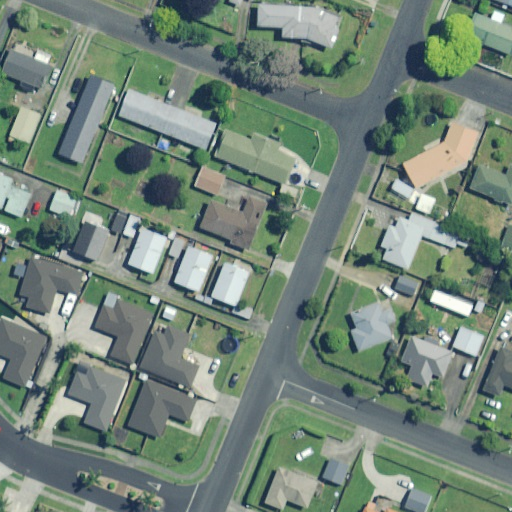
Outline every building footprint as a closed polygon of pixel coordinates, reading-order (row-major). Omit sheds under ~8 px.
[(337,24),(339,19),(316,8),(257,6),(257,27),(283,28),(283,38),(309,39),(333,50),(343,27),(337,24)] [(505,15),(495,11),(491,20),(478,15),(469,39),(511,55),(511,27),(501,24),(505,15)] [(35,59),(12,49),(2,73),(44,90),(53,67),(47,65),(51,55),(38,50),(35,59)] [(114,85),(93,76),(60,155),(81,164),(114,85)] [(216,124),(130,90),(120,116),(206,150),(216,124)] [(40,114),(21,107),(8,141),(28,148),(40,114)] [(479,133),(452,122),(446,140),(403,163),(416,189),(468,162),(470,154),(479,133)] [(252,140),(226,129),(215,156),(285,185),(297,157),(277,149),(282,139),(272,135),(270,139),(254,133),(252,140)] [(511,203),(511,163),(505,176),(479,164),(469,188),(511,206),(511,203)] [(226,176),(203,167),(195,186),(218,196),(226,176)] [(0,209),(22,218),(31,195),(11,187),(13,180),(0,174),(0,209)] [(413,189),(397,180),(387,199),(403,208),(413,189)] [(159,187),(139,181),(136,192),(155,198),(159,187)] [(81,200),(57,191),(50,210),(74,218),(81,200)] [(435,200),(415,191),(409,206),(429,214),(435,200)] [(266,204),(249,198),(243,214),(209,201),(199,228),(231,239),(229,243),(249,250),(266,204)] [(142,219),(122,213),(120,219),(126,221),(122,233),(136,238),(142,219)] [(388,249),(382,265),(394,269),(396,265),(408,270),(422,235),(460,251),(466,236),(413,214),(410,222),(401,218),(396,229),(390,226),(382,246),(388,249)] [(109,230),(85,221),(74,252),(98,261),(109,230)] [(511,226),(509,225),(500,246),(511,251),(511,226)] [(167,238),(143,229),(129,264),(153,274),(167,238)] [(184,242),(175,238),(169,255),(178,258),(184,242)] [(213,257),(189,247),(175,282),(199,292),(213,257)] [(81,274),(31,258),(20,295),(29,298),(27,308),(49,314),(56,291),(75,296),(81,274)] [(250,272),(225,263),(212,297),(237,306),(250,272)] [(418,283),(400,276),(395,289),(413,296),(418,283)] [(152,314),(119,300),(114,310),(103,306),(94,328),(118,338),(111,356),(132,364),(152,314)] [(382,314),(378,305),(352,315),(357,329),(351,331),(359,352),(392,338),(387,325),(394,322),(390,311),(382,314)] [(45,337),(2,319),(0,323),(0,356),(12,361),(4,379),(25,388),(45,337)] [(189,334),(168,327),(165,336),(155,333),(141,368),(190,387),(198,366),(179,359),(189,334)] [(484,337),(461,328),(453,347),(476,356),(484,337)] [(453,353),(412,337),(402,362),(413,366),(408,380),(427,387),(432,374),(443,378),(453,353)] [(511,353),(500,348),(482,390),(498,397),(504,385),(511,388),(511,353)] [(125,381),(90,367),(87,376),(77,372),(68,395),(92,404),(85,423),(106,431),(125,381)] [(196,400),(146,380),(128,426),(159,438),(168,414),(187,421),(196,400)] [(349,467),(329,459),(322,478),(342,485),(349,467)] [(317,483),(279,469),(266,504),(283,510),(287,501),(307,508),(317,483)] [(425,511),(431,496),(410,489),(404,508),(416,511),(425,511)]
